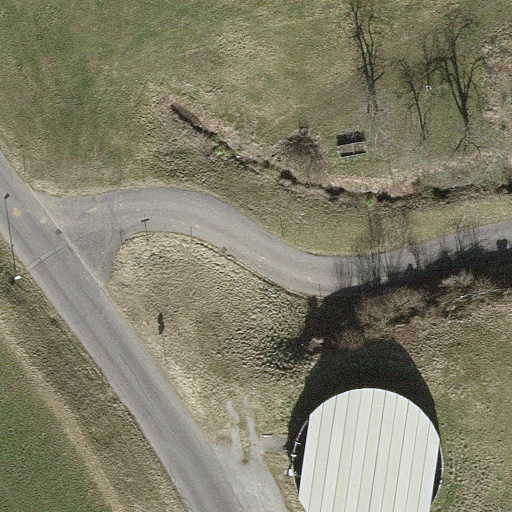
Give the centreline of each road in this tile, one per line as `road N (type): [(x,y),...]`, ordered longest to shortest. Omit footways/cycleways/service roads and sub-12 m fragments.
road 1 (residential): [(46,255),(120,214),(153,209),(195,215),(287,267),(322,277),(364,275),(511,238)]
road 2 (tertiary): [(217,511),(166,423),(46,255)]
